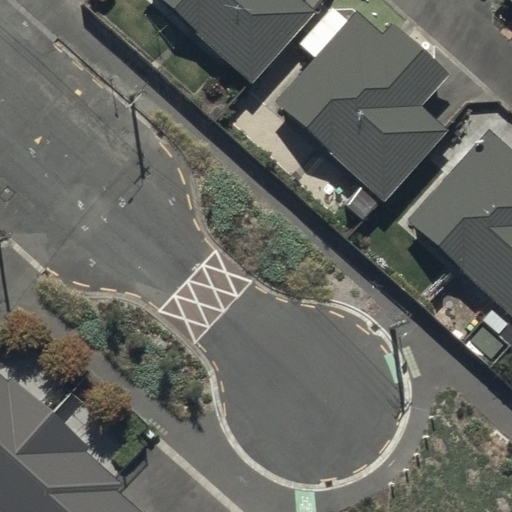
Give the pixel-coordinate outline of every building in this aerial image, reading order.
[(138,0),(138,1),(244,100),(310,28),(281,0),(138,0)] [(511,0),(499,0),(511,11),(511,35),(511,37),(511,0)] [(329,19),(294,57),(312,74),(270,121),(377,217),(439,149),(411,123),(440,90),(384,39),(376,49),(353,28),(347,36),(329,19)] [(511,161),(506,168),(481,147),(402,238),(511,334),(511,333),(511,161)] [(0,511),(146,511),(114,482),(119,477),(81,442),(83,439),(10,372),(7,376),(0,370),(0,511)]
